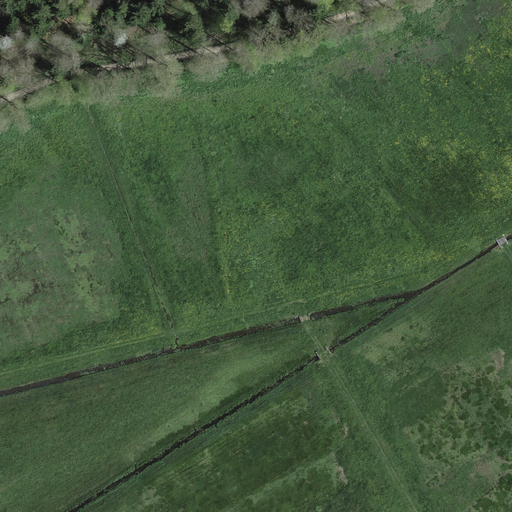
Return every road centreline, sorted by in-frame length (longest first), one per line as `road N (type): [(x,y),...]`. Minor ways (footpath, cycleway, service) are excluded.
road 1 (track): [(0,100),(86,69),(216,49),(381,0)]
road 2 (track): [(415,511),(303,311)]
